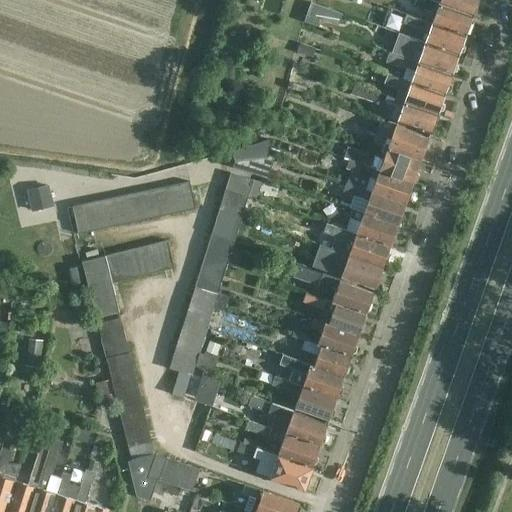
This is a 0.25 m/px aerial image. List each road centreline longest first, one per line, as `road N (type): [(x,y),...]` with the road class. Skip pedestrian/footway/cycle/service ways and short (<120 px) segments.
road 1 (residential): [(333,511),(510,0)]
road 2 (primary): [(511,164),(388,511)]
road 3 (primary): [(435,511),(511,297)]
